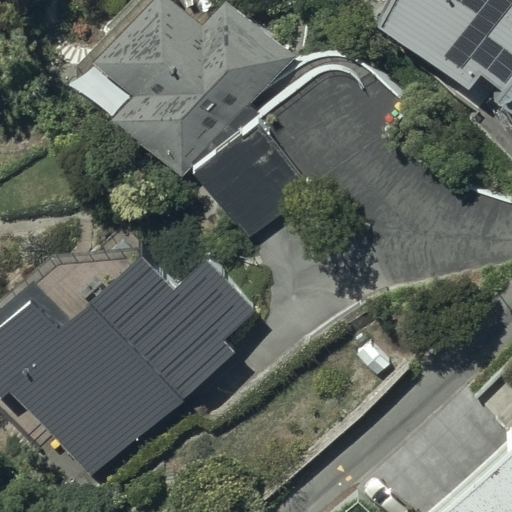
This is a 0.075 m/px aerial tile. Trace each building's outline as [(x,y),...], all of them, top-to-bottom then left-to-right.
[(112,105),(180,171),(295,53),(241,0),(213,0),(201,12),(188,0),(134,0),(90,45),(131,85),(112,105)] [(511,0),(365,0),(511,114),(511,0)] [(260,117),(195,164),(248,238),(313,191),(260,117)] [(34,276),(0,306),(0,349),(105,467),(273,315),(232,270),(217,283),(183,244),(132,290),(95,290),(68,314),(34,276)] [(511,511),(511,432),(427,511),(511,511)]
